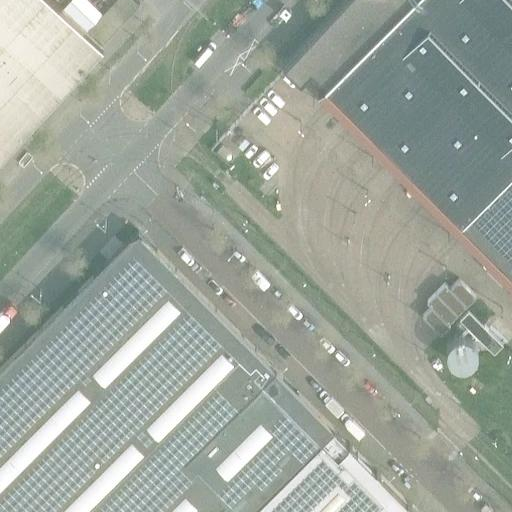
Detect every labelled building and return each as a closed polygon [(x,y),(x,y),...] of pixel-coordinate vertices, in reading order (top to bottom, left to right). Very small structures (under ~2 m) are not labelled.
[(0,0),(0,156),(103,45),(53,0),(0,0)] [(511,0),(343,0),(283,65),(301,82),(311,71),(325,85),(317,93),(318,94),(325,87),(459,222),(511,274),(511,0)] [(417,511),(411,506),(412,505),(349,442),(348,443),(333,428),(334,427),(138,230),(0,367),(0,511),(417,511)] [(432,305),(422,314),(441,333),(450,324),(448,322),(476,295),(459,278),(450,287),(445,282),(427,300),(432,305)] [(469,309),(460,318),(494,353),(503,344),(469,309)]
